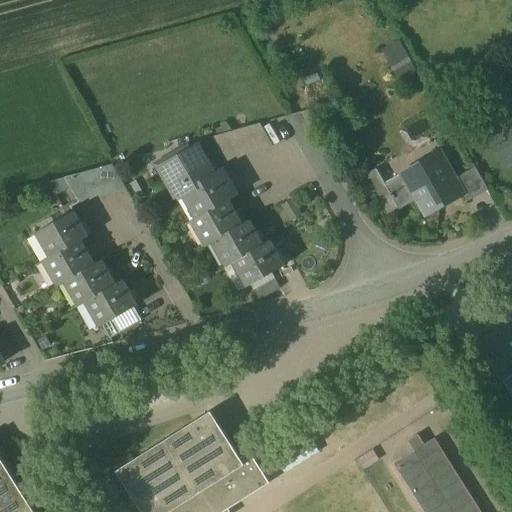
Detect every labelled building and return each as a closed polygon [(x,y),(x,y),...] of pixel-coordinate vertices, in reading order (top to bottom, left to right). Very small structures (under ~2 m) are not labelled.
[(398,66),(412,56),(400,39),(386,48),(398,66)] [(260,124),(224,134),(239,159),(248,153),(250,156),(260,150),(262,153),(273,146),(260,124)] [(511,131),(494,142),(506,164),(511,160),(511,131)] [(224,134),(212,137),(226,162),(227,162),(237,157),(238,159),(239,159),(224,134)] [(202,151),(192,149),(181,156),(162,166),(177,191),(180,197),(184,194),(184,193),(215,175),(202,151)] [(179,153),(158,165),(174,193),(177,191),(162,166),(181,156),(179,153)] [(439,153),(385,185),(390,194),(389,195),(392,201),(394,200),(399,210),(417,199),(426,214),(461,195),(458,189),(459,188),(454,179),(439,153)] [(113,165),(65,178),(71,188),(79,203),(89,197),(90,200),(101,194),(102,197),(113,191),(114,193),(126,187),(113,165)] [(475,167),(454,179),(459,188),(458,189),(461,195),(466,203),(488,190),(475,167)] [(215,175),(184,193),(184,194),(188,192),(201,215),(190,221),(191,222),(229,200),(236,196),(222,171),(215,175)] [(65,178),(47,183),(50,197),(71,188),(65,178)] [(229,200),(195,220),(209,244),(216,240),(243,224),(229,200)] [(74,211),(40,231),(54,256),(81,240),(88,236),(74,211)] [(243,224),(216,240),(230,264),(233,262),(264,245),(250,221),(243,224)] [(54,256),(47,260),(61,284),(68,280),(95,264),(81,240),(54,256)] [(264,245),(233,262),(247,288),(285,266),(271,241),(264,245)] [(95,264),(68,280),(82,304),(116,285),(102,260),(95,264)] [(275,278),(254,290),(260,300),(281,289),(275,278)] [(82,304),(78,306),(79,307),(89,301),(102,324),(99,326),(99,327),(103,325),(134,307),(138,305),(137,304),(124,281),(82,304)] [(134,307),(103,325),(110,338),(142,320),(134,307)] [(511,313),(472,337),(500,383),(503,381),(511,395),(511,313)] [(430,394),(418,373),(404,382),(417,402),(430,394)] [(142,511),(224,511),(269,483),(252,456),(243,462),(211,412),(116,471),(128,490),(142,511)] [(427,511),(484,511),(439,435),(426,442),(420,433),(409,439),(415,450),(397,460),(427,511)] [(34,511),(0,457),(0,511),(34,511)] [(128,490),(116,471),(106,478),(118,497),(128,490)]
